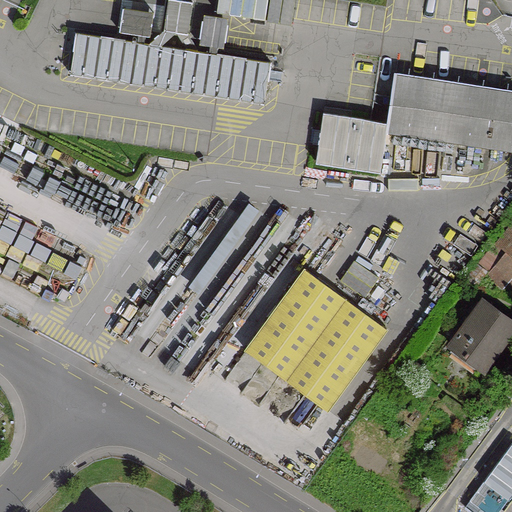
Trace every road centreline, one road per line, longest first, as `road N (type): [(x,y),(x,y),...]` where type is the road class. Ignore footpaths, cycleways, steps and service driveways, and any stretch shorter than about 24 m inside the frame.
road 1 (unclassified): [(99,403),(276,511)]
road 2 (unclassified): [(99,403),(0,503)]
